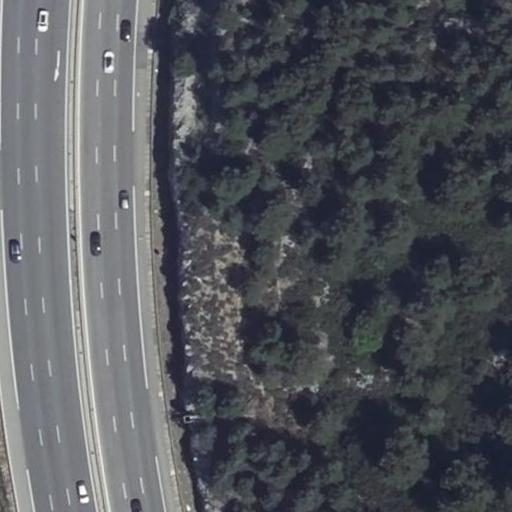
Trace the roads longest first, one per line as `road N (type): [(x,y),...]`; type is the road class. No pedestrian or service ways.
road 1 (motorway): [(139,511),(108,170),(121,0)]
road 2 (motorway): [(40,0),(34,168),(68,511)]
